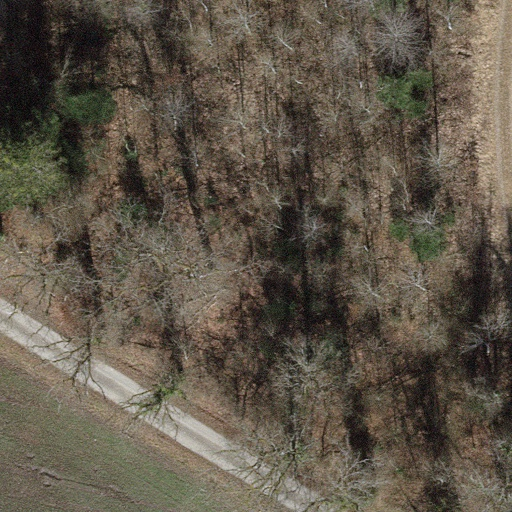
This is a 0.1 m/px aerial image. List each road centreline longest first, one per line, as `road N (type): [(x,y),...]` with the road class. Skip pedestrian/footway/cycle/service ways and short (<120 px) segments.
road 1 (track): [(390,511),(0,281)]
road 2 (track): [(509,0),(500,96),(511,169)]
